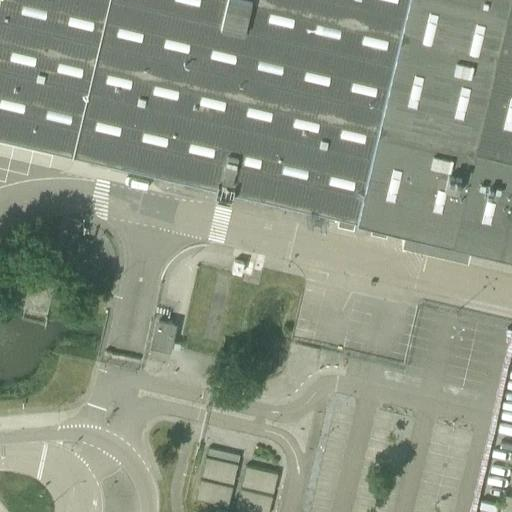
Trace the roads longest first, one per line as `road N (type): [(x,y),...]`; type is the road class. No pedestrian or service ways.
road 1 (tertiary): [(148,511),(140,464),(100,436),(54,436),(0,451)]
road 2 (unknown): [(366,390),(333,511)]
